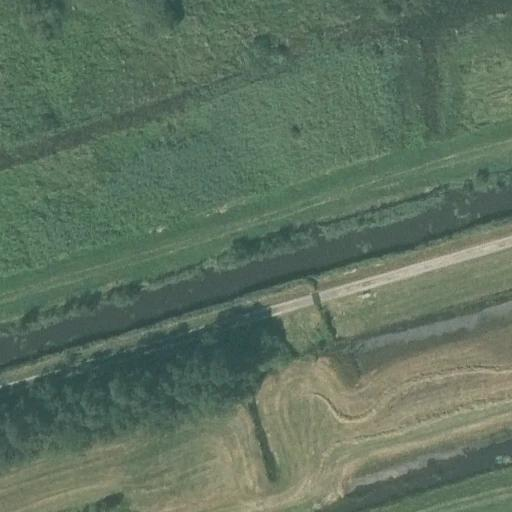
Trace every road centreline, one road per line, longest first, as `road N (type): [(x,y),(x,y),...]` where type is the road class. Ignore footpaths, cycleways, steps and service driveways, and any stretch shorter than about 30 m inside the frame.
road 1 (track): [(511,143),(0,302)]
road 2 (track): [(511,242),(0,391)]
road 3 (track): [(241,511),(307,493),(295,365),(277,310)]
